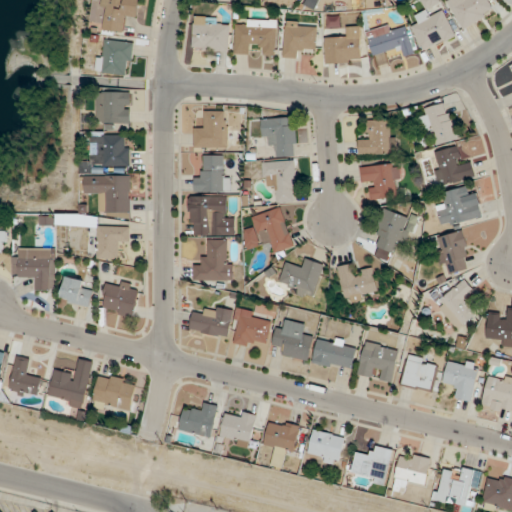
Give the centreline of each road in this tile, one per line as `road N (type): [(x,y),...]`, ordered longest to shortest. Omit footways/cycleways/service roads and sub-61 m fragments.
road 1 (residential): [(0,310),(28,324),(511,445)]
road 2 (residential): [(148,433),(164,359),(163,81),(173,0)]
road 3 (residential): [(163,81),(375,95),(452,75),(511,36)]
road 4 (tertiary): [(0,474),(130,511)]
road 5 (residential): [(469,67),(493,116),(511,189)]
road 6 (residential): [(326,94),(333,217)]
